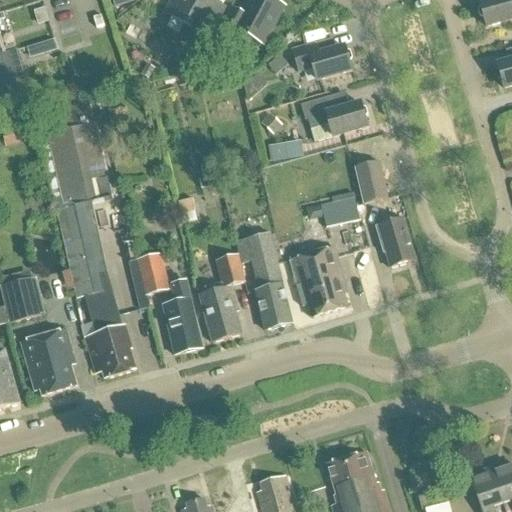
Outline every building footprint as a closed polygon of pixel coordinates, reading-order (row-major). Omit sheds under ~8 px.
[(0,0),(0,102),(14,99),(31,94),(18,52),(12,54),(1,57),(0,52),(0,0)] [(133,0),(113,0),(116,9),(135,4),(133,0)] [(215,0),(182,0),(181,2),(177,0),(173,0),(164,16),(195,33),(187,48),(201,55),(225,11),(213,4),(215,0)] [(282,11),(261,0),(254,0),(243,19),(233,13),(218,39),(232,47),(239,34),(262,47),(282,11)] [(511,0),(506,0),(480,8),(481,11),(478,14),(480,21),(484,22),(487,31),(511,24),(511,0)] [(36,13),(40,27),(49,24),(45,11),(36,13)] [(51,54),(52,55),(59,53),(59,52),(56,42),(48,45),(51,54)] [(318,59),(315,47),(292,54),(298,76),(313,72),(317,85),(352,75),(349,66),(352,62),(350,56),(346,55),(345,51),(318,59)] [(511,65),(498,69),(498,73),(495,76),(497,82),(501,83),(504,93),(511,90),(511,65)] [(148,67),(141,77),(149,82),(156,71),(148,67)] [(253,82),(244,89),(247,104),(251,101),(258,95),(264,90),(255,80),(253,82)] [(346,96),(327,101),(301,109),(305,124),(308,124),(311,134),(329,128),(333,141),(367,132),(365,122),(368,119),(366,112),(362,111),(361,108),(350,111),(346,96)] [(270,119),(261,129),(274,141),(283,131),(270,119)] [(0,130),(4,147),(36,138),(31,120),(0,128),(0,130)] [(49,139),(41,140),(58,214),(78,301),(77,302),(86,300),(97,338),(86,341),(97,377),(104,375),(106,382),(136,374),(129,351),(132,350),(126,332),(123,330),(114,333),(112,324),(117,316),(112,298),(105,296),(104,296),(84,208),(112,202),(96,128),(49,139)] [(300,145),(271,150),(274,166),(303,161),(300,145)] [(364,209),(388,204),(379,167),(355,172),(364,209)] [(211,168),(202,169),(203,177),(212,175),(211,168)] [(220,178),(200,183),(202,192),(222,187),(220,178)] [(193,201),(179,205),(185,227),(199,224),(193,201)] [(364,242),(361,225),(356,202),(322,210),(321,209),(307,212),(309,222),(324,219),(327,233),(353,227),(357,244),(364,242)] [(416,265),(403,222),(375,230),(383,257),(387,257),(391,272),(416,265)] [(293,327),(270,237),(237,246),(242,268),(252,265),(259,294),(256,295),(266,334),(293,327)] [(348,296),(335,252),(290,265),(303,310),(308,309),(312,322),(348,311),(344,297),(348,296)] [(147,300),(169,294),(161,258),(138,264),(147,300)] [(246,286),(239,259),(217,265),(224,292),(199,299),(213,347),(243,339),(236,315),(239,314),(232,290),(246,286)] [(36,280),(1,289),(10,326),(46,317),(36,280)] [(203,352),(187,285),(172,288),(176,306),(164,309),(176,359),(203,352)] [(76,368),(67,333),(21,346),(35,395),(41,394),(43,401),(77,391),(71,369),(76,368)] [(0,413),(21,408),(5,354),(0,355),(0,413)] [(367,456),(327,467),(336,498),(334,499),(337,507),(332,509),(332,511),(389,511),(384,494),(381,495),(378,486),(376,487),(367,456)] [(491,471),(504,507),(511,504),(511,467),(500,472),(499,468),(491,471)] [(504,507),(491,471),(483,474),(485,477),(472,482),(481,511),(493,511),(504,507)] [(295,511),(286,480),(261,487),(263,494),(257,496),(261,511),(295,511)] [(212,511),(212,509),(207,511),(205,503),(186,507),(187,511),(212,511)]
